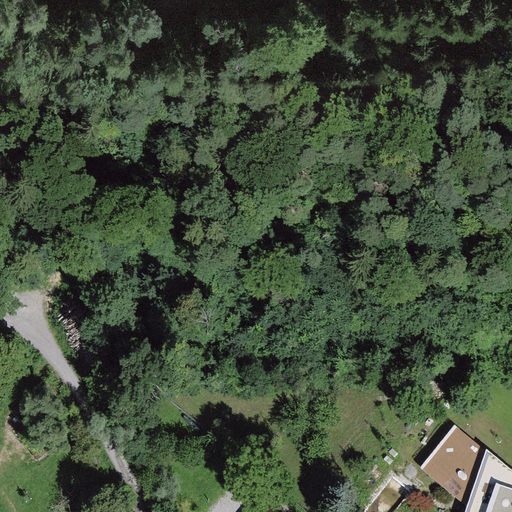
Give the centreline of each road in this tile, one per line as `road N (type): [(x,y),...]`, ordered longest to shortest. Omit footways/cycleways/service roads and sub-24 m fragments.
road 1 (track): [(133,511),(74,381),(0,324)]
road 2 (track): [(74,381),(35,311),(0,290)]
